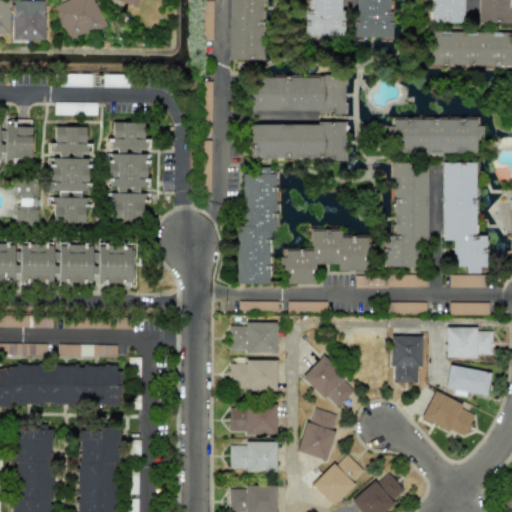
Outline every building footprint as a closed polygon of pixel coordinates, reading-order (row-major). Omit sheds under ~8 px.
[(0,0),(0,33),(8,34),(8,0),(0,0)] [(43,41),(44,1),(24,0),(12,0),(11,40),(43,41)] [(64,0),(50,6),(66,41),(104,24),(92,0),(64,0)] [(199,39),(211,40),(212,1),(200,0),(199,39)] [(227,0),(227,61),(261,61),(261,0),(227,0)] [(340,37),(340,0),(305,0),(305,37),(340,37)] [(353,0),(353,38),(389,39),(389,0),(353,0)] [(461,0),(428,0),(428,22),(461,22),(461,0)] [(476,0),(475,23),(509,24),(509,0),(476,0)] [(511,32),(428,32),(428,65),(511,65),(511,32)] [(87,74),(63,74),(63,85),(87,85),(87,74)] [(248,111),(343,111),(343,76),(287,75),(287,82),(277,82),(277,79),(248,79),(248,111)] [(475,152),(475,140),(481,139),(481,126),(475,126),(475,117),(392,118),(392,126),(385,126),(385,141),(396,141),(396,153),(475,152)] [(30,126),(13,126),(14,123),(0,122),(0,163),(12,164),(13,157),(29,158),(30,126)] [(143,122),(111,122),(111,127),(104,145),(107,153),(107,177),(104,187),(115,187),(115,193),(107,193),(107,218),(141,219),(141,202),(146,202),(146,192),(143,192),(146,187),(147,154),(138,153),(138,148),(147,148),(147,139),(142,138),(143,122)] [(248,124),(248,159),(343,158),(342,123),(248,124)] [(83,223),(83,208),(88,206),(88,197),(89,189),(88,183),(88,158),(80,158),(79,154),(90,151),(90,143),(84,143),(84,126),(52,126),(52,141),(46,144),(49,152),(57,152),(57,157),(47,157),(47,192),(51,197),(46,197),(46,207),(52,207),(52,223),(83,223)] [(209,140),(200,140),(199,193),(209,193),(209,140)] [(473,162),(430,163),(430,178),(439,178),(441,240),(451,240),(452,267),(465,267),(465,273),(486,272),(486,234),(475,234),(473,162)] [(426,163),(391,163),(390,236),(381,236),(381,267),(416,267),(416,243),(425,244),(426,163)] [(236,283),(267,284),(268,231),(274,231),(275,174),(267,174),(267,166),(254,166),(254,172),(238,172),(236,283)] [(35,224),(36,179),(17,179),(17,208),(19,208),(19,223),(35,224)] [(280,283),(313,284),(314,264),(336,264),(335,270),(365,271),(365,258),(372,258),(373,244),(366,244),(366,237),(339,237),(340,229),(310,228),(309,249),(282,248),(282,257),(280,257),(280,283)] [(132,245),(92,245),(92,244),(54,244),(54,243),(18,243),(18,251),(12,251),(12,243),(0,243),(0,282),(11,283),(11,275),(17,275),(17,283),(50,283),(50,274),(56,274),(56,285),(132,285),(132,245)] [(423,286),(424,275),(354,275),(354,286),(423,286)] [(447,286),(487,287),(487,275),(447,275),(447,286)] [(237,312),(276,313),(276,301),(237,300),(237,312)] [(324,301),(285,301),(285,313),(325,313),(324,301)] [(424,314),(424,302),(386,301),(386,314),(424,314)] [(487,302),(447,302),(447,314),(487,315),(487,302)] [(0,326),(50,327),(50,317),(0,315),(0,326)] [(129,318),(111,318),(110,328),(129,329),(129,318)] [(275,322),(242,321),(242,326),(228,326),(227,351),(274,352),(275,322)] [(444,327),(444,358),(475,358),(475,354),(490,354),(491,328),(444,327)] [(419,367),(420,336),(389,335),(388,367),(419,367)] [(45,343),(0,342),(0,353),(45,354),(45,343)] [(115,357),(115,345),(56,344),(56,356),(115,357)] [(335,408),(354,388),(320,356),(300,378),(322,399),(324,397),(335,408)] [(274,390),(274,360),(243,359),(243,363),(227,363),(227,389),(274,390)] [(117,407),(119,368),(0,364),(0,407),(8,408),(8,402),(117,407)] [(484,396),(489,372),(447,364),(443,388),(484,396)] [(419,417),(462,438),(474,412),(431,392),(419,417)] [(274,406),(229,405),(228,433),(274,434),(274,406)] [(295,451),(323,460),(337,415),(310,407),(295,451)] [(10,511),(49,511),(51,426),(12,425),(10,511)] [(228,468),(243,468),(243,472),(274,471),(274,442),(227,443),(228,468)] [(363,471),(342,451),(310,486),(331,506),(363,471)] [(350,500),(359,511),(383,511),(393,504),(390,501),(402,491),(386,471),(350,500)] [(274,511),(274,486),(227,487),(228,511),(242,511),(274,511)]
